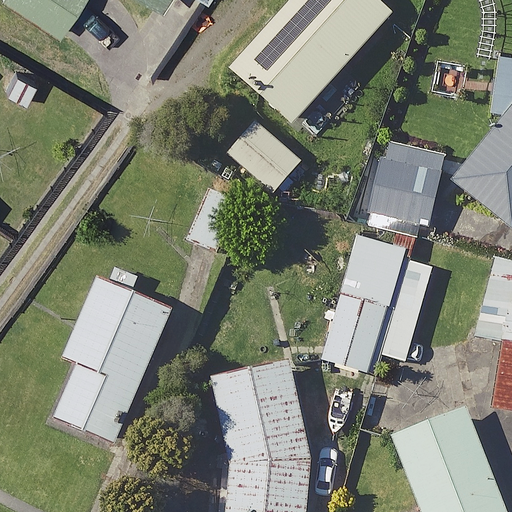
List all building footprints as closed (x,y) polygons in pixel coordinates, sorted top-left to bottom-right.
[(66,0),(3,0),(49,28),(66,0)] [(382,13),(368,0),(280,0),(220,67),(283,124),(382,13)] [(511,79),(508,95),(443,180),(502,226),(511,213),(511,79)] [(295,161),(245,119),(216,153),(267,195),(295,161)] [(433,171),(369,156),(356,211),(420,226),(433,171)] [(233,202),(200,187),(177,237),(210,253),(233,202)] [(375,352),(399,358),(422,271),(402,266),(407,250),(347,234),(314,360),(369,374),(375,352)] [(511,263),(483,259),(471,337),(496,340),(485,408),(511,411),(511,445),(509,468),(511,468),(511,263)] [(162,307),(87,276),(53,357),(66,362),(44,417),(106,443),(162,307)] [(202,375),(221,466),(216,511),(298,511),(302,460),(280,359),(202,375)] [(495,511),(457,405),(388,430),(411,511),(495,511)] [(511,511),(511,489),(507,488),(503,511),(511,511)]
